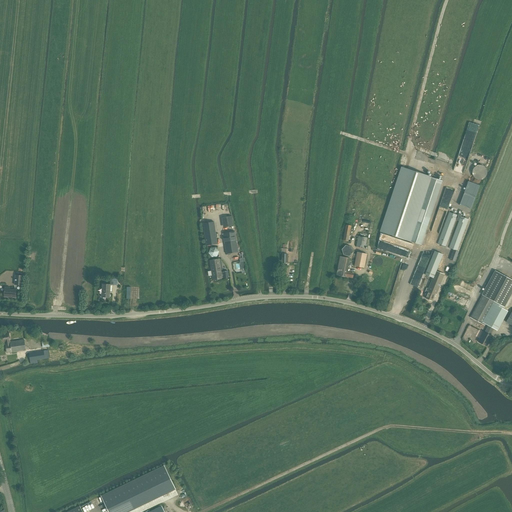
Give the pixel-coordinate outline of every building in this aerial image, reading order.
[(473,174),(473,175),(473,176),(474,176),(474,177),(475,177),(475,178),(476,178),(477,179),(478,179),(479,179),(480,179),(481,179),(482,179),(483,179),(484,178),(485,178),(485,177),(486,177),(486,176),(487,175),(487,174),(487,173),(487,172),(487,171),(487,170),(487,169),(486,168),(486,167),(485,167),(485,166),(484,166),(483,165),(482,165),(481,165),(480,165),(479,165),(478,165),(477,165),(476,166),(475,166),(475,167),(474,167),(474,168),(473,168),(473,169),(473,170),(473,171),(472,171),(472,172),(472,173),(473,173),(473,174)] [(402,168),(381,232),(421,245),(442,181),(402,168)] [(468,182),(459,205),(471,210),(480,186),(468,182)] [(438,244),(445,247),(457,215),(450,213),(438,244)] [(450,260),(455,262),(458,252),(457,251),(468,219),(461,216),(449,248),(454,250),(451,256),(450,260)] [(232,227),(231,217),(221,218),(222,228),(232,227)] [(214,222),(203,224),(206,246),(217,244),(214,222)] [(346,225),(343,241),(348,242),(351,226),(346,225)] [(235,232),(223,233),(226,254),(238,252),(235,232)] [(358,236),(356,247),(365,249),(367,238),(358,236)] [(341,249),(343,255),(349,257),(353,252),(351,246),(345,245),(341,249)] [(220,251),(216,247),(211,248),(209,253),(212,257),(218,256),(220,251)] [(354,266),(364,268),(367,254),(357,252),(354,266)] [(428,293),(425,298),(432,301),(435,294),(436,294),(444,275),(435,271),(442,254),(434,252),(425,275),(433,278),(428,289),(427,288),(425,292),(428,293)] [(384,262),(384,260),(383,259),(383,258),(382,257),(380,256),(379,255),(377,255),(376,256),(374,257),(373,258),(373,259),(373,261),(373,262),(373,264),(374,265),(375,266),(377,266),(378,267),(380,266),(381,266),(382,265),(383,263),(384,262)] [(340,257),(336,276),(346,277),(353,278),(354,273),(347,272),(350,259),(340,257)] [(223,272),(221,272),(219,259),(210,260),(213,280),(222,278),(224,278),(228,277),(228,271),(223,272)] [(483,332),(481,336),(478,342),(486,346),(489,341),(490,341),(492,337),(489,335),(490,333),(491,334),(493,329),(496,330),(507,311),(503,309),(511,291),(511,280),(495,271),(482,295),(470,317),(484,325),(485,324),(488,326),(484,333),(483,332)] [(23,276),(15,275),(15,285),(22,286),(23,276)] [(102,297),(109,298),(110,285),(103,284),(102,297)] [(5,287),(4,297),(15,298),(16,288),(16,290),(10,290),(10,288),(5,287)] [(0,333),(0,340),(0,343),(5,343),(7,353),(26,350),(24,340),(10,342),(9,332),(0,333)] [(48,350),(29,353),(30,359),(30,364),(37,363),(37,362),(37,360),(49,358),(48,350)] [(164,466),(101,496),(104,502),(108,511),(128,511),(176,489),(164,466)]
